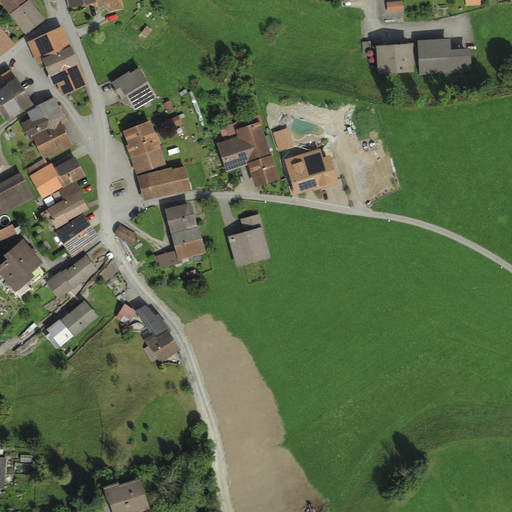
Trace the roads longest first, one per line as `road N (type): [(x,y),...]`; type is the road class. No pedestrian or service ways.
road 1 (residential): [(511,267),(415,223),(257,196),(195,195),(106,216)]
road 2 (residential): [(222,511),(183,340),(132,279),(106,216)]
road 3 (residential): [(101,132),(95,92),(64,13)]
road 4 (residential): [(101,132),(84,130),(16,48)]
